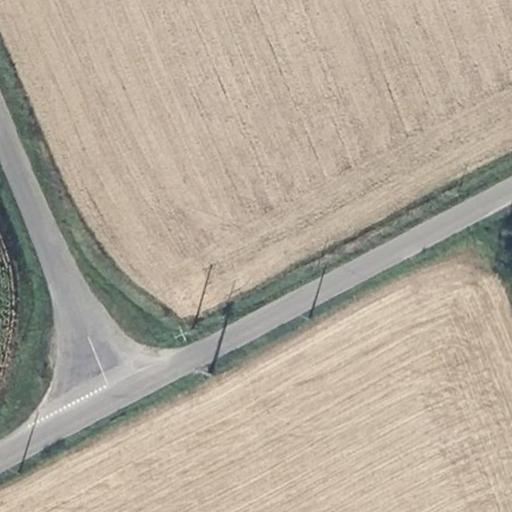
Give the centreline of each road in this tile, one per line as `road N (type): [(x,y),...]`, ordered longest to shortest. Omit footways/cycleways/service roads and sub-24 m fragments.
road 1 (tertiary): [(511,190),(114,400)]
road 2 (tertiary): [(114,400),(0,108)]
road 3 (tertiary): [(114,400),(0,462)]
